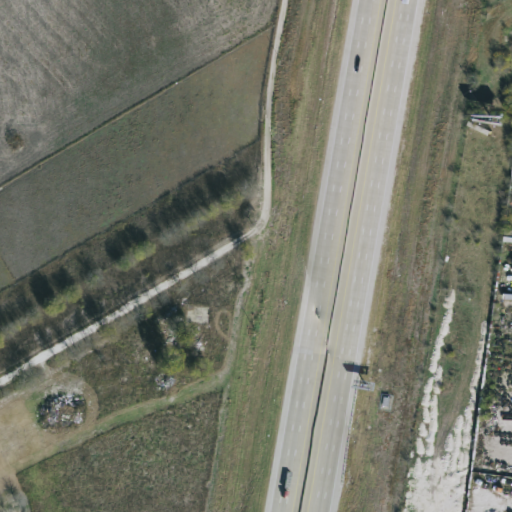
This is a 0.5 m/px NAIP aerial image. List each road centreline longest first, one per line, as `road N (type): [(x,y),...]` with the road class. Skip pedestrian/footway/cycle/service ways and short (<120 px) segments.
road 1 (residential): [(288,0),(276,67),(273,220),(0,389)]
road 2 (motorway): [(315,511),(410,0)]
road 3 (motorway): [(367,0),(280,511)]
